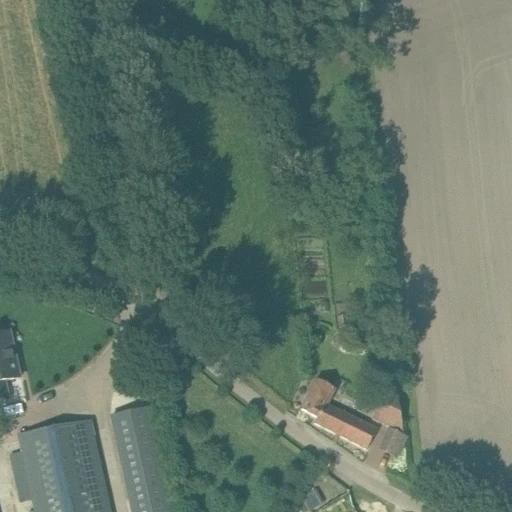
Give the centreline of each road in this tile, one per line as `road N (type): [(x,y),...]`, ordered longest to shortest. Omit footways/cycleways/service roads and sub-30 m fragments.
road 1 (unclassified): [(423,511),(330,461),(158,317),(139,271),(82,0)]
road 2 (track): [(146,298),(0,264)]
